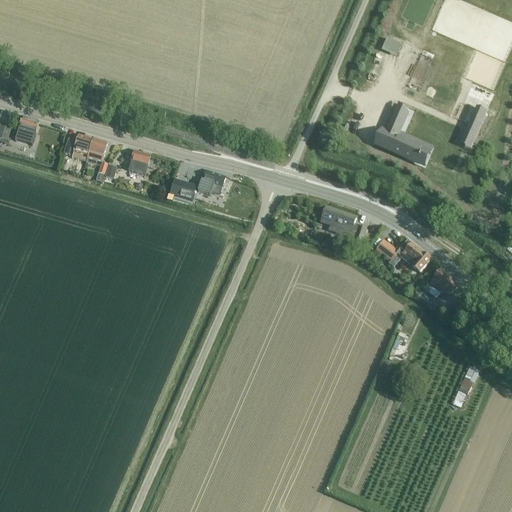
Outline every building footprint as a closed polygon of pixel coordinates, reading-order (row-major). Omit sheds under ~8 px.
[(402,46),(387,39),(382,51),(396,58),(402,46)] [(382,140),(379,146),(418,164),(420,159),(421,160),(422,157),(421,157),(424,151),(398,139),(409,114),(397,108),(383,140),(382,140)] [(463,139),(462,143),(465,144),(471,147),(486,113),(477,109),(467,132),(463,139)] [(19,131),(17,139),(18,139),(17,143),(33,147),(34,144),(35,141),(37,135),(39,126),(40,125),(36,124),(22,120),(19,131)] [(0,140),(8,143),(12,131),(0,127),(0,140)] [(74,153),(88,158),(93,142),(79,137),(74,153)] [(69,141),(64,157),(70,159),(74,143),(69,141)] [(87,163),(86,164),(96,167),(97,163),(102,165),(102,164),(103,162),(108,146),(107,146),(93,142),(88,158),(87,163)] [(145,178),(151,158),(134,154),(129,173),(145,178)] [(104,177),(108,166),(102,164),(102,165),(99,175),(104,177)] [(112,180),(115,170),(109,168),(106,178),(112,180)] [(223,191),(226,180),(227,179),(207,173),(204,183),(202,183),(199,191),(198,195),(211,199),(215,188),(223,191)] [(175,183),(172,193),(192,200),(195,190),(175,183)] [(327,208),(322,225),(330,228),(329,233),(362,244),(367,230),(355,226),(357,219),(327,208)] [(377,251),(373,255),(378,259),(381,255),(383,257),(391,263),(397,255),(400,258),(402,259),(414,269),(420,274),(431,261),(432,261),(425,255),(413,245),(412,244),(408,241),(399,252),(392,247),(385,241),(377,251)] [(427,282),(422,289),(428,294),(430,293),(433,289),(441,295),(443,292),(450,297),(458,287),(451,281),(452,280),(441,271),(430,285),(427,282)] [(449,308),(462,318),(468,310),(455,300),(449,308)] [(433,302),(430,307),(435,310),(438,305),(433,302)] [(444,313),(448,316),(447,317),(457,324),(462,318),(449,308),(451,310),(450,311),(447,309),(444,313)] [(400,333),(396,342),(402,344),(403,343),(406,344),(409,339),(405,337),(406,336),(400,333)] [(470,368),(455,401),(463,404),(464,402),(466,396),(468,397),(473,385),(474,384),(480,373),(470,368)]
